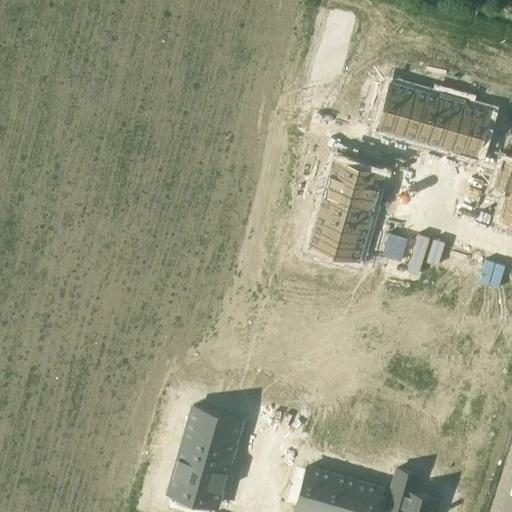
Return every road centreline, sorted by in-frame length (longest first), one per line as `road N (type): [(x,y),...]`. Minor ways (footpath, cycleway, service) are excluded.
road 1 (residential): [(346,13),(315,120),(417,149)]
road 2 (residential): [(398,214),(383,262),(412,270),(425,221)]
road 3 (residential): [(417,149),(478,168),(459,231)]
